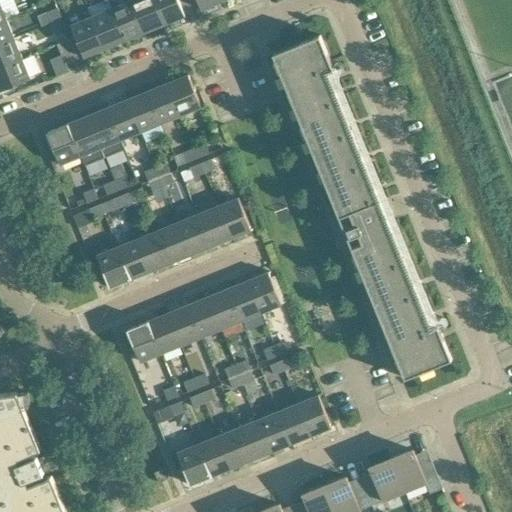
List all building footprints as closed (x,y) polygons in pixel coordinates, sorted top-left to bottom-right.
[(125,40),(112,9),(108,0),(107,0),(88,8),(92,17),(105,49),(125,40)] [(145,32),(132,0),(112,9),(125,40),(145,32)] [(165,24),(154,0),(131,0),(132,0),(145,32),(165,24)] [(178,0),(154,0),(165,24),(185,16),(178,0)] [(222,1),(221,0),(197,0),(202,9),(222,1)] [(48,12),(53,22),(62,19),(57,8),(48,12)] [(105,49),(92,17),(71,25),(84,57),(105,49)] [(0,43),(14,38),(6,18),(0,20),(0,43)] [(62,19),(53,22),(57,33),(66,30),(62,19)] [(324,74),(334,69),(320,35),(273,54),(282,75),(287,73),(292,84),(287,86),(295,108),(300,105),(305,116),(300,118),(308,140),(314,138),(318,149),(313,151),(321,172),(327,170),(331,181),(326,183),(335,204),(340,202),(350,227),(386,213),(381,200),(375,185),(370,187),(363,170),(368,168),(362,153),(357,155),(350,138),(355,136),(348,121),(343,123),(337,106),(342,104),(335,89),(330,91),(324,74)] [(0,67),(22,58),(14,38),(0,43),(0,67)] [(78,59),(70,39),(57,44),(65,65),(78,59)] [(0,91),(31,79),(22,58),(0,67),(0,91)] [(168,81),(167,82),(181,115),(202,107),(189,76),(190,75),(190,74),(168,83),(168,81)] [(181,115),(167,82),(167,83),(148,91),(161,123),(181,115)] [(161,123),(148,91),(128,99),(128,98),(127,98),(141,131),(161,123)] [(141,131),(127,98),(127,99),(108,107),(121,140),(141,131)] [(121,140),(108,107),(88,115),(88,114),(87,114),(101,148),(105,158),(125,150),(121,140)] [(105,158),(101,148),(87,114),(87,115),(87,116),(68,124),(81,156),(85,166),(105,158)] [(81,156),(68,124),(48,132),(48,130),(47,131),(60,164),(81,156)] [(205,144),(194,148),(198,158),(209,153),(205,144)] [(198,158),(194,148),(184,153),(187,162),(198,158)] [(212,159),(201,163),(204,173),(215,168),(212,159)] [(167,163),(156,168),(159,177),(170,172),(167,163)] [(204,173),(201,163),(190,168),(193,177),(204,173)] [(159,177),(156,168),(145,172),(149,181),(159,177)] [(174,182),(170,172),(159,177),(163,186),(174,182)] [(125,176),(115,181),(118,190),(129,186),(125,176)] [(163,186),(159,177),(149,181),(152,190),(163,186)] [(118,190),(115,181),(104,185),(107,195),(118,190)] [(83,194),(87,203),(98,198),(95,189),(83,194)] [(131,192),(120,196),(124,205),(135,201),(131,192)] [(124,205),(120,196),(110,200),(113,210),(124,205)] [(238,197),(218,206),(231,239),(232,239),(232,238),(253,229),(252,228),(251,229),(238,197)] [(104,213),(101,204),(89,209),(93,218),(104,213)] [(231,239),(218,206),(198,214),(211,246),(230,238),(231,240),(231,239)] [(452,359),(412,260),(406,263),(386,213),(350,227),(347,229),(351,238),(361,233),(363,243),(357,245),(367,279),(365,279),(405,378),(452,359)] [(211,246),(198,214),(178,222),(192,256),(192,255),(192,254),(211,246)] [(192,256),(178,222),(158,230),(171,262),(191,255),(191,256),(192,256)] [(171,262),(158,230),(138,238),(152,272),(151,270),(171,262)] [(152,272),(138,238),(118,247),(131,279),(150,271),(151,272),(152,272)] [(93,246),(87,249),(95,268),(102,266),(97,255),(93,246)] [(131,279),(118,247),(97,255),(102,266),(111,288),(112,288),(112,287),(131,279)] [(248,279),(261,312),(282,304),(269,273),(270,272),(270,271),(249,280),(248,279)] [(261,312),(248,279),(247,279),(248,280),(228,288),(241,321),(261,312)] [(241,321),(228,288),(209,296),(208,295),(221,329),(241,321)] [(221,329),(208,295),(207,295),(208,297),(188,304),(201,337),(221,329)] [(201,337),(188,304),(169,312),(168,311),(181,345),(201,337)] [(181,345),(168,311),(167,312),(168,313),(148,321),(161,353),(181,345)] [(161,353),(148,321),(129,329),(128,328),(127,328),(141,362),(161,353)] [(286,341),(275,346),(279,355),(289,351),(286,341)] [(279,355),(275,346),(264,350),(268,359),(279,355)] [(292,356),(281,361),(285,370),(296,365),(292,356)] [(247,360),(236,365),(240,374),(251,370),(247,360)] [(285,370),(281,361),(270,365),(274,374),(285,370)] [(240,374),(236,365),(225,369),(229,378),(240,374)] [(254,379),(251,370),(240,374),(243,383),(254,379)] [(206,374),(195,378),(199,388),(210,383),(206,374)] [(243,383),(240,374),(229,378),(232,388),(243,383)] [(199,388),(195,378),(184,383),(188,392),(199,388)] [(164,391),(167,400),(179,396),(175,386),(164,391)] [(212,389),(201,393),(205,402),(216,398),(212,389)] [(38,458),(38,457),(35,452),(41,449),(24,409),(30,406),(28,392),(18,393),(18,392),(0,394),(0,511),(66,511),(51,475),(46,478),(44,472),(54,467),(48,453),(38,458)] [(205,402),(201,393),(190,398),(194,407),(205,402)] [(319,395),(298,403),(312,437),(312,436),(312,435),(333,427),(333,425),(331,426),(319,395)] [(173,415),(185,411),(181,401),(170,406),(173,415)] [(312,437),(298,403),(278,411),(291,444),(311,436),(311,437),(312,437)] [(291,444),(278,411),(258,419),(272,453),(272,451),(291,444)] [(272,453),(258,419),(238,427),(251,460),(271,452),(271,453),(272,453)] [(251,460),(238,427),(218,436),(232,469),(232,468),(251,460)] [(232,469),(218,436),(198,444),(211,476),(231,468),(231,469),(232,469)] [(211,476),(198,444),(177,452),(191,486),(192,485),(192,484),(211,476)] [(443,488),(430,456),(418,461),(413,450),(392,458),(405,492),(426,483),(430,493),(443,488)] [(405,492),(392,458),(370,467),(374,478),(363,483),(372,505),(405,492)] [(155,473),(159,483),(169,478),(165,468),(155,473)] [(355,511),(372,505),(363,483),(351,488),(347,477),(325,486),(335,511),(355,511)] [(335,511),(325,486),(303,494),(308,505),(296,510),(296,511),(335,511)]
